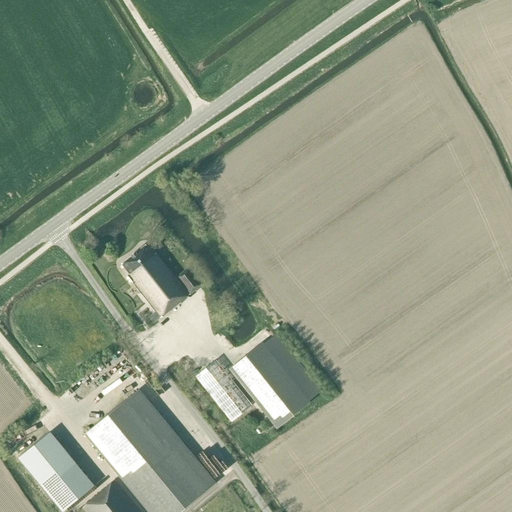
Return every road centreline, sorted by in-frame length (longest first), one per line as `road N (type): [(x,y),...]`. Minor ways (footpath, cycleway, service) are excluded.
road 1 (primary): [(51,229),(371,0)]
road 2 (unclassified): [(266,511),(51,229)]
road 3 (track): [(204,119),(127,0)]
